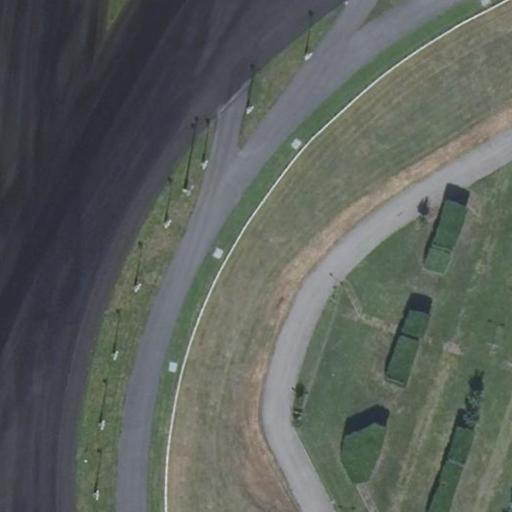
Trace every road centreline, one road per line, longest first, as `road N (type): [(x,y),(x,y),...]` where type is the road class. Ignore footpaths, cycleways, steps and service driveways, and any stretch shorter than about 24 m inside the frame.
road 1 (unknown): [(172,71),(92,212),(28,385),(24,511)]
road 2 (unknown): [(66,0),(28,385)]
